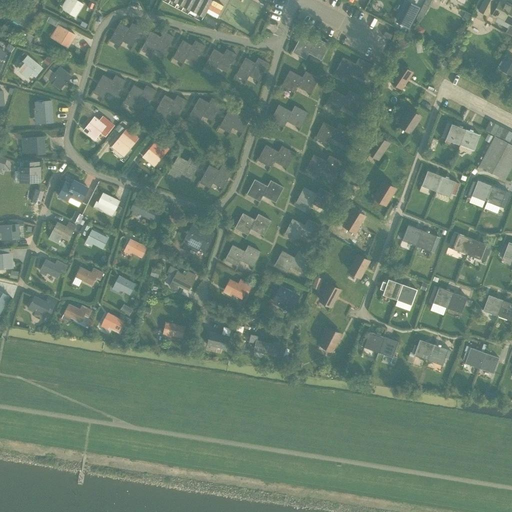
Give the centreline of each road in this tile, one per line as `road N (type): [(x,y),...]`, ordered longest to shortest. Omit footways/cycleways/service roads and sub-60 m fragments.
road 1 (residential): [(276,43),(138,13),(114,17),(98,37),(77,102),(67,141),(72,153)]
road 2 (residential): [(7,325),(50,186),(72,153)]
road 3 (residential): [(216,207),(235,186),(276,43)]
road 4 (residential): [(72,153),(100,175),(216,207)]
